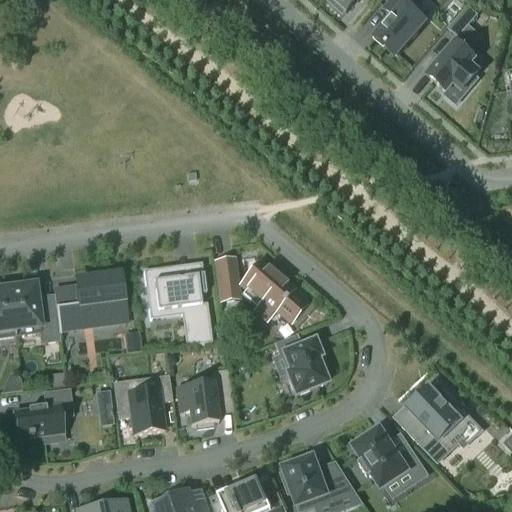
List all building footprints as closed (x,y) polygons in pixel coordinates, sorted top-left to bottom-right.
[(328,0),(329,1),(327,3),(342,16),(344,13),(346,15),(358,0),(328,0)] [(394,18),(375,40),(386,49),(385,51),(389,54),(390,53),(397,59),(426,26),(413,14),(421,5),(415,0),(392,0),(384,10),(394,18)] [(467,8),(447,31),(457,40),(468,28),(477,17),(467,8)] [(459,42),(426,79),(446,96),(453,88),(461,95),(462,95),(464,97),(477,82),(474,80),(478,75),(470,68),(479,59),(459,42)] [(291,293),(260,266),(240,289),(246,294),(243,299),(257,311),(261,306),(272,316),(275,313),(290,325),(304,309),(289,296),(291,293)] [(192,348),(211,346),(206,306),(200,307),(196,280),(177,282),(176,272),(143,276),(149,320),(180,316),(182,325),(195,324),(197,337),(191,338),(192,348)] [(79,307),(55,310),(58,337),(60,337),(60,334),(124,325),(124,326),(125,326),(119,277),(75,283),(79,307)] [(236,282),(217,285),(219,305),(239,302),(236,282)] [(21,288),(8,290),(14,340),(39,336),(40,347),(59,344),(54,304),(36,307),(34,289),(21,290),(21,288)] [(0,341),(14,340),(8,290),(0,290),(0,341)] [(300,349),(295,338),(273,347),(278,359),(282,358),(289,375),(285,377),(294,399),(326,386),(316,362),(320,360),(313,344),(300,349)] [(227,374),(210,376),(211,383),(197,385),(197,389),(176,392),(179,416),(189,415),(191,429),(195,429),(196,433),(213,431),(213,427),(217,426),(216,411),(231,409),(227,374)] [(155,381),(157,394),(129,398),(127,385),(113,387),(116,415),(129,413),(133,438),(163,434),(159,406),(171,404),(168,380),(155,381)] [(427,393),(425,391),(414,401),(416,403),(407,412),(412,418),(401,429),(436,466),(459,444),(453,437),(469,421),(453,404),(446,410),(429,392),(427,393)] [(68,393),(43,397),(45,410),(27,412),(28,415),(13,417),(17,443),(27,441),(27,443),(32,442),(32,441),(42,439),(43,447),(63,444),(59,421),(72,420),(68,393)] [(108,394),(94,396),(96,407),(109,405),(108,394)] [(359,446),(353,450),(362,464),(357,467),(367,481),(371,478),(381,492),(406,475),(411,483),(424,475),(411,454),(398,462),(379,433),(373,437),(371,433),(357,442),(359,446)] [(355,498),(335,466),(317,472),(313,461),(283,472),(284,476),(280,477),(288,498),(292,497),(297,511),(310,511),(330,505),(331,507),(355,498)] [(219,504),(212,507),(213,511),(283,511),(274,484),(260,489),(258,483),(242,489),(216,498),(219,504)] [(192,511),(188,497),(154,509),(154,511),(192,511)]
